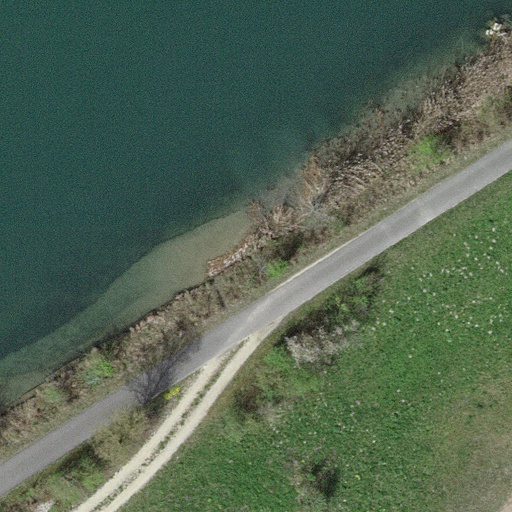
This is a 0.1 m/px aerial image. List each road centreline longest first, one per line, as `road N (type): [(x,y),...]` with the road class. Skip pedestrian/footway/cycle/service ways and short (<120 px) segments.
road 1 (track): [(259,319),(0,480)]
road 2 (track): [(511,151),(259,319)]
road 3 (track): [(259,319),(131,475),(90,511)]
